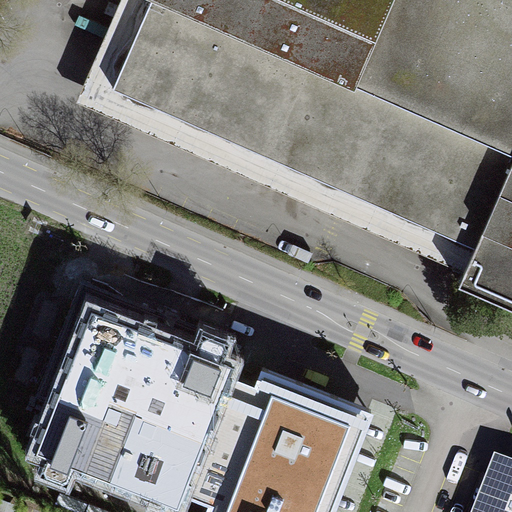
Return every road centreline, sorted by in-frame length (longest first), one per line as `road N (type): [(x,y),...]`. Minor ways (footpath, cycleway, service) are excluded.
road 1 (secondary): [(0,171),(511,396)]
road 2 (unknown): [(294,301),(221,511)]
